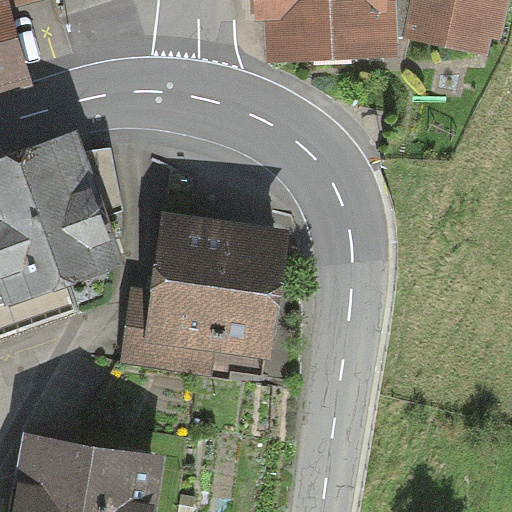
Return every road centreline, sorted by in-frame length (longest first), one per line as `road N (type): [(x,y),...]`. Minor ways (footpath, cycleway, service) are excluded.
road 1 (unclassified): [(195,96),(245,111),(305,148),(345,209),(353,258),(321,511)]
road 2 (unclassified): [(0,123),(112,93),(195,96)]
